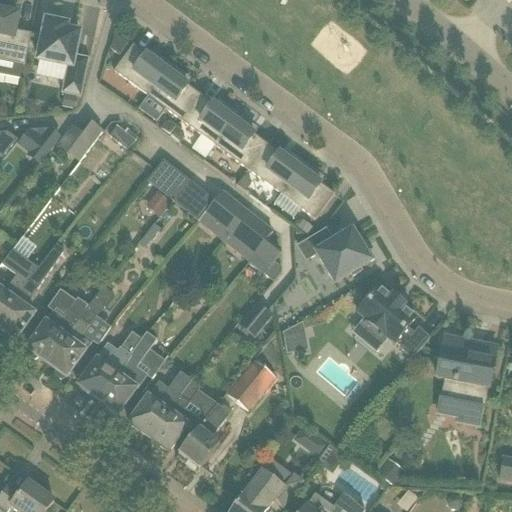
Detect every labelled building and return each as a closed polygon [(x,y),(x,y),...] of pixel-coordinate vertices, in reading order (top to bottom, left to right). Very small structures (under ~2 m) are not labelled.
[(0,63),(25,68),(31,37),(16,34),(19,18),(0,14),(0,63)] [(68,28),(64,27),(65,23),(51,20),(50,24),(46,23),(37,64),(68,70),(62,96),(82,100),(90,61),(75,58),(80,36),(67,33),(68,28)] [(111,52),(120,58),(128,46),(115,37),(111,52)] [(152,62),(133,48),(132,49),(133,49),(114,74),(148,99),(171,68),(156,57),(152,62)] [(200,98),(182,84),(186,80),(171,68),(148,99),(181,124),(200,98)] [(74,112),(77,99),(65,97),(62,110),(74,112)] [(222,106),(219,111),(200,98),(181,124),(215,148),(237,118),(222,106)] [(267,147),(249,134),(252,129),(237,118),(215,148),(248,173),(267,147)] [(166,125),(162,131),(170,137),(177,128),(171,124),(166,125)] [(85,160),(103,135),(91,126),(84,136),(73,151),(85,160)] [(128,153),(135,144),(139,139),(129,131),(125,136),(117,129),(109,139),(128,153)] [(178,130),(172,138),(180,145),(185,138),(184,134),(178,130)] [(50,149),(41,142),(28,132),(17,147),(28,155),(26,158),(38,166),(50,149)] [(0,162),(3,160),(18,141),(9,134),(0,134),(0,162)] [(289,156),(285,160),(267,147),(248,173),(281,197),(304,167),(289,156)] [(173,203),(189,183),(164,163),(155,174),(148,183),(173,203)] [(335,197),(315,183),(319,178),(304,167),(281,197),(315,222),(334,198),(335,197)] [(243,180),(238,188),(246,194),(252,186),(243,180)] [(189,183),(173,203),(199,224),(204,218),(215,204),(189,183)] [(145,209),(158,220),(171,204),(158,194),(145,209)] [(230,239),(250,217),(222,195),(215,204),(204,218),(230,239)] [(250,217),(230,239),(254,259),(266,243),(273,236),(250,217)] [(313,230),(303,223),(298,231),(308,238),(313,230)] [(138,247),(145,253),(161,232),(155,227),(138,247)] [(362,251),(352,233),(333,245),(326,233),(299,250),(307,263),(317,257),(335,286),(343,281),(351,276),(353,279),(362,273),(360,271),(375,262),(367,248),(362,251)] [(266,243),(254,259),(248,265),(273,284),(281,274),(281,270),(275,265),(281,257),(282,256),(281,256),(266,243)] [(25,309),(65,253),(58,247),(38,271),(0,323),(0,332),(16,344),(36,317),(25,309)] [(0,323),(38,271),(13,253),(2,269),(17,279),(5,295),(0,291),(0,323)] [(55,377),(61,383),(66,380),(67,381),(86,356),(85,356),(94,344),(99,348),(111,331),(97,321),(115,298),(103,290),(89,309),(84,314),(47,367),(56,373),(55,377)] [(402,349),(401,351),(413,361),(430,340),(418,330),(414,335),(408,330),(416,321),(403,310),(405,308),(393,298),(391,300),(379,290),(358,315),(395,346),(396,344),(402,349)] [(84,314),(89,309),(78,302),(73,309),(64,321),(54,314),(27,352),(29,353),(28,358),(34,363),(39,360),(47,367),(84,314)] [(257,306),(245,320),(261,334),(274,320),(267,314),(257,306)] [(305,335),(302,326),(284,335),(284,338),(287,357),(308,353),(305,335)] [(137,393),(147,379),(137,371),(158,343),(148,336),(131,359),(98,403),(118,418),(137,393)] [(471,349),(472,346),(445,340),(437,381),(445,382),(441,403),(484,412),(489,391),(496,356),(497,351),(480,347),(479,350),(471,349)] [(105,352),(96,364),(78,389),(98,403),(131,359),(122,351),(118,356),(115,354),(113,357),(105,352)] [(257,362),(228,399),(248,415),(263,396),(266,398),(280,381),(257,362)] [(147,401),(129,426),(149,441),(178,401),(190,387),(189,386),(179,379),(157,408),(147,401)] [(200,422),(186,411),(201,390),(192,383),(189,386),(190,387),(178,401),(149,441),(169,456),(188,430),(192,433),(200,422)] [(200,473),(203,469),(219,449),(211,442),(231,417),(223,411),(221,412),(217,409),(179,456),(200,473)] [(329,448),(319,442),(310,455),(319,462),(329,448)] [(511,486),(511,461),(503,460),(498,483),(511,486)] [(377,478),(389,487),(395,491),(407,475),(389,462),(377,478)] [(262,472),(251,488),(233,511),(268,511),(277,499),(285,490),(262,472)] [(389,487),(382,483),(380,486),(381,492),(384,494),(386,491),(389,487)] [(0,511),(10,511),(12,509),(15,511),(48,511),(54,505),(28,485),(20,496),(9,487),(0,499),(0,511)] [(410,511),(418,501),(408,493),(400,503),(410,511)] [(362,511),(357,508),(358,506),(344,496),(334,510),(335,511),(334,511),(316,498),(308,508),(306,507),(302,511),(362,511)] [(458,511),(462,509),(463,503),(459,498),(452,497),(448,501),(447,507),(450,511),(458,511)]
